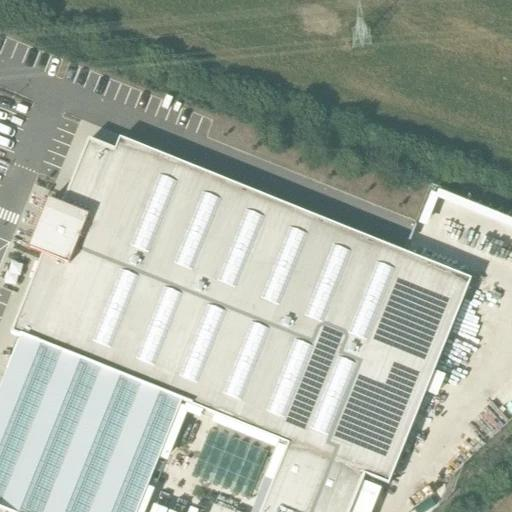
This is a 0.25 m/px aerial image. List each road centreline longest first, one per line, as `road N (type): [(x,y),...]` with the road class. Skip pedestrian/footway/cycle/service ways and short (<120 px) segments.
road 1 (unknown): [(58,249),(115,271),(49,440),(147,484),(173,511)]
road 2 (unknown): [(448,426),(353,373),(186,301)]
road 3 (unknown): [(158,369),(421,473)]
